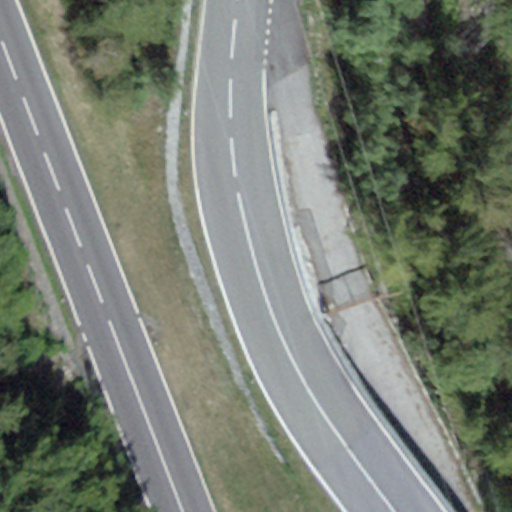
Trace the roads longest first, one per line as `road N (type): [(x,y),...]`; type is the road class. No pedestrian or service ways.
road 1 (secondary): [(235,0),(229,113),(245,235),(317,419),(390,511)]
road 2 (secondary): [(174,511),(0,54)]
